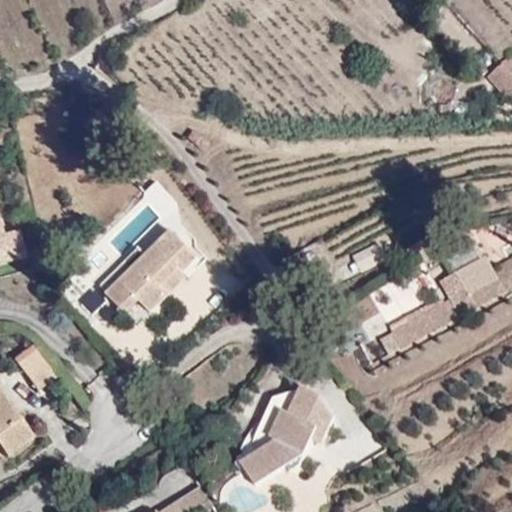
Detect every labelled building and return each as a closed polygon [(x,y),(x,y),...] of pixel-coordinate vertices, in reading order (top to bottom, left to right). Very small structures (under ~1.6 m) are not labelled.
[(511,62),(487,84),(506,106),(511,100),(511,62)] [(34,254),(25,222),(12,225),(5,208),(0,209),(0,258),(2,265),(34,254)] [(196,264),(168,237),(157,248),(104,301),(124,320),(133,311),(140,318),(145,314),(151,320),(185,285),(179,280),(196,264)] [(97,294),(104,301),(157,248),(150,241),(97,294)] [(355,272),(384,260),(377,245),(349,257),(355,272)] [(500,296),(481,261),(436,286),(446,303),(421,317),(431,334),(500,296)] [(233,276),(221,262),(210,271),(223,287),(233,276)] [(346,305),(355,340),(384,333),(375,298),(346,305)] [(431,334),(421,317),(389,334),(398,351),(431,334)] [(60,378),(37,350),(19,364),(41,393),(60,378)] [(6,460),(35,436),(0,390),(0,457),(2,456),(6,460)] [(319,405),(297,397),(272,406),(246,460),(235,466),(252,497),(301,462),(309,449),(318,448),(330,422),(319,405)] [(199,511),(208,507),(197,491),(162,511),(199,511)]
